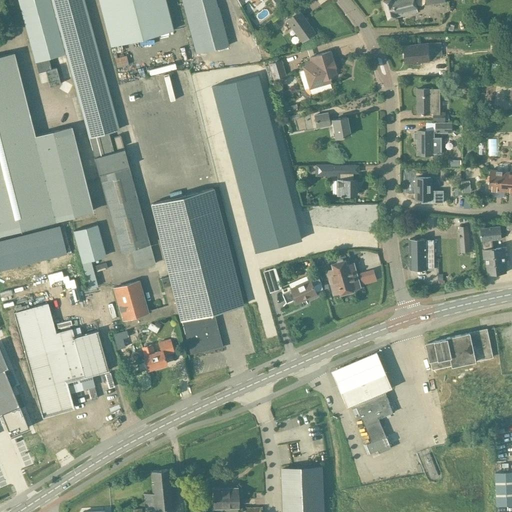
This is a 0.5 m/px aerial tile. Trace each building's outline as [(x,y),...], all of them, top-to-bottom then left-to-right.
[(86,0),(18,0),(34,72),(44,70),(48,85),(59,82),(56,66),(51,67),(49,56),(66,52),(90,155),(95,154),(117,252),(130,249),(134,268),(152,264),(126,147),(111,150),(107,132),(115,130),(86,0)] [(173,31),(165,0),(98,0),(111,48),(173,31)] [(182,0),(197,54),(229,45),(218,7),(217,7),(215,0),(182,0)] [(418,12),(414,0),(383,0),(388,19),(418,12)] [(314,32),(299,11),(287,19),(302,40),(314,32)] [(443,55),(441,42),(404,46),(406,64),(413,63),(413,64),(421,64),(421,62),(437,60),(436,56),(443,55)] [(333,61),(330,51),(310,57),(311,61),(305,63),(312,86),(322,83),(321,80),(328,78),(328,79),(331,78),(330,78),(336,76),(332,62),(333,61)] [(13,53),(0,56),(0,234),(93,210),(71,127),(35,136),(13,53)] [(286,76),(281,60),(268,64),(273,80),(286,76)] [(258,74),(211,87),(220,118),(266,106),(258,74)] [(440,112),(440,89),(417,89),(417,114),(433,114),(433,121),(445,121),(445,112),(440,112)] [(266,106),(220,118),(229,156),(276,144),(266,106)] [(329,120),(328,112),(314,115),(316,127),(333,124),(336,138),(349,136),(346,117),(329,120)] [(452,133),(452,123),(435,123),(435,133),(452,133)] [(417,132),(414,132),(414,139),(417,139),(417,154),(433,154),(433,153),(441,153),(441,138),(433,138),(433,131),(417,131),(417,132)] [(123,146),(120,135),(114,136),(117,148),(123,146)] [(276,144),(229,156),(239,194),(286,182),(276,144)] [(354,165),(341,165),(315,166),(315,175),(337,175),(337,178),(336,178),(336,195),(355,195),(355,180),(353,180),(353,173),(354,173),(354,165)] [(490,170),(488,190),(511,191),(511,172),(510,172),(508,172),(498,171),(497,171),(490,170)] [(431,177),(417,177),(417,199),(422,199),(422,203),(443,202),(443,190),(431,190),(431,177)] [(469,181),(461,181),(462,187),(462,193),(470,192),(470,186),(469,181)] [(286,182),(239,194),(247,222),(293,210),(286,182)] [(161,279),(168,305),(170,304),(173,315),(179,314),(180,320),(181,320),(190,354),(222,346),(214,312),(243,305),(213,188),(151,204),(169,277),(161,279)] [(293,210),(247,222),(254,251),(301,239),(293,210)] [(60,225),(0,240),(0,270),(67,253),(60,225)] [(105,256),(97,225),(74,231),(89,288),(98,286),(90,260),(105,256)] [(468,225),(458,226),(460,251),(470,250),(468,225)] [(483,241),(492,240),(501,239),(500,226),(481,228),(483,241)] [(417,239),(410,239),(410,253),(433,253),(433,240),(430,240),(430,239),(428,239),(428,240),(426,240),(426,239),(419,239),(419,240),(417,240),(417,239)] [(493,249),(492,240),(483,241),(484,250),(482,250),(483,259),(486,258),(488,274),(506,272),(506,264),(508,263),(506,247),(493,249)] [(426,269),(426,267),(434,266),(434,260),(434,253),(433,253),(410,253),(410,269),(426,269)] [(456,270),(455,253),(439,254),(439,270),(456,270)] [(475,259),(466,260),(468,274),(476,273),(475,259)] [(95,272),(107,268),(106,262),(93,265),(95,272)] [(357,278),(353,264),(327,271),(333,295),(360,288),(358,278),(357,278)] [(264,272),(267,282),(270,292),(281,289),(280,287),(282,287),(276,268),(264,272)] [(374,271),(367,273),(370,282),(377,280),(374,271)] [(292,290),(283,294),(287,303),(296,299),(296,300),(306,296),(316,292),(323,289),(321,283),(319,278),(311,281),(311,279),(291,288),(292,290)] [(170,304),(168,305),(147,310),(139,281),(114,288),(126,329),(173,315),(170,304)] [(108,370),(97,331),(74,337),(72,329),(56,333),(47,303),(13,312),(42,417),(74,408),(69,391),(94,384),(91,375),(108,370)] [(487,329),(485,329),(447,338),(435,341),(426,343),(432,370),(493,357),(487,329)] [(128,336),(126,330),(113,333),(117,349),(125,347),(123,338),(128,336)] [(174,353),(170,339),(159,342),(161,350),(153,353),(150,345),(141,348),(143,356),(144,360),(136,363),(138,371),(147,368),(147,369),(165,364),(163,356),(174,353)] [(393,385),(376,347),(332,365),(347,403),(393,385)] [(4,369),(0,370),(0,413),(1,413),(8,430),(17,427),(19,431),(29,427),(21,408),(20,405),(19,405),(15,396),(4,369)] [(7,374),(11,385),(16,383),(12,372),(7,374)] [(357,406),(371,439),(372,442),(367,444),(371,453),(378,450),(379,453),(391,448),(379,419),(393,412),(385,394),(357,406)] [(453,408),(456,420),(484,414),(481,403),(453,408)] [(429,454),(422,457),(431,479),(438,476),(429,454)] [(324,511),(322,467),(282,469),(283,511),(324,511)] [(173,508),(169,469),(150,471),(152,493),(144,494),(146,511),(173,508)] [(511,472),(495,473),(497,506),(511,505),(511,472)] [(237,508),(237,488),(227,488),(227,490),(213,491),(213,495),(212,495),(213,497),(214,508),(237,508)]
